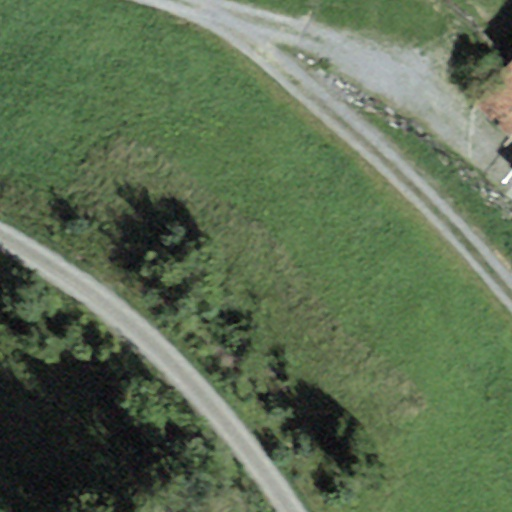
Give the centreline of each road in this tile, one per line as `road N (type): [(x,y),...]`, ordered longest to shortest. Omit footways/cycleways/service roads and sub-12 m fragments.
road 1 (track): [(193,1),(342,118),(511,291)]
road 2 (track): [(0,241),(66,279),(261,511)]
road 3 (track): [(186,0),(376,48),(428,50)]
